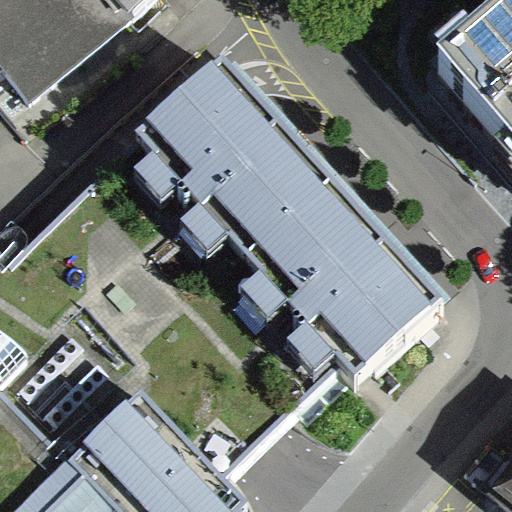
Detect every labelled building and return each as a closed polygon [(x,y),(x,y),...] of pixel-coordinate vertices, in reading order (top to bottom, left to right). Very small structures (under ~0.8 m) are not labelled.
[(0,0),(0,107),(8,117),(147,0),(0,0)] [(511,0),(498,0),(422,64),(511,177),(511,0)] [(443,311),(225,69),(139,145),(11,278),(33,372),(0,405),(70,475),(140,411),(226,495),(345,381),(359,393),(443,311)] [(0,404),(0,405),(33,372),(11,278),(0,265),(0,404)] [(0,404),(0,511),(242,511),(140,411),(70,475),(0,405),(0,404)] [(511,511),(511,487),(498,505),(506,511),(511,511)]
